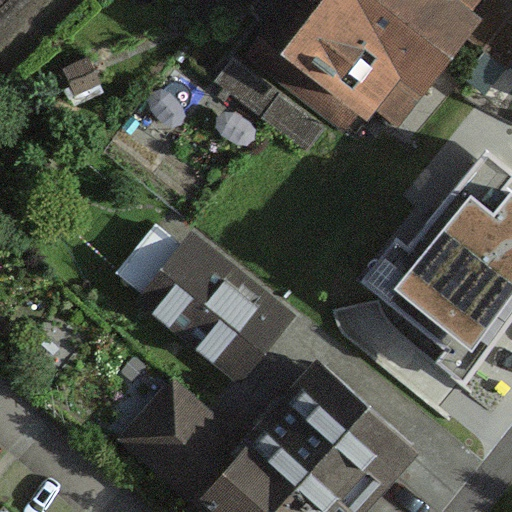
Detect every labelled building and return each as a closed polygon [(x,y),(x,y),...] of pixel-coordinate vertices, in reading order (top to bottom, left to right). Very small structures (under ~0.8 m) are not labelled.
[(500,73),(511,59),(511,0),(481,0),(470,13),(452,0),(281,0),(239,55),(343,133),(364,105),(400,131),(465,42),(500,73)] [(93,59),(63,71),(74,99),(104,86),(93,59)] [(238,62),(219,86),(302,153),(322,129),(238,62)] [(396,245),(350,304),(492,415),(511,388),(511,174),(485,153),(406,253),(396,245)] [(183,247),(157,225),(114,275),(141,297),(139,300),(242,385),(296,320),(193,235),(183,247)] [(172,376),(118,437),(201,511),(371,511),(427,444),(316,355),(246,442),(172,376)]
